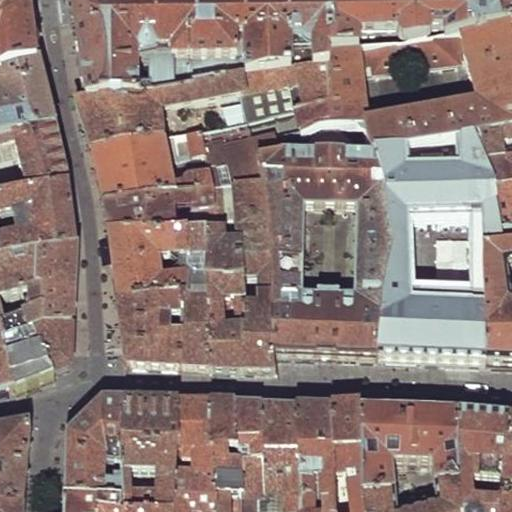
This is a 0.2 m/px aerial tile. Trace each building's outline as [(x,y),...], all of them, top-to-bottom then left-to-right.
[(78,100),(77,101),(77,103),(82,116),(87,132),(92,146),(93,152),(163,139),(163,133),(160,112),(241,97),(248,122),(249,122),(299,113),(330,107),(329,73),(243,80),(243,0),(155,0),(148,0),(88,1),(81,7),(73,13),(86,98),(78,100)] [(243,0),(243,80),(329,73),(328,56),(328,46),(331,40),(331,0),(243,0)] [(511,0),(331,0),(331,40),(328,46),(328,56),(376,51),(376,38),(393,37),(396,40),(400,43),(404,45),(409,48),(423,47),(429,45),(432,41),(434,36),(440,36),(442,42),(453,40),(463,38),(511,28),(511,0)] [(36,64),(29,11),(18,3),(0,3),(0,138),(13,136),(55,129),(42,74),(39,63),(36,64)] [(511,28),(463,38),(466,54),(477,103),(366,124),(361,78),(456,66),(456,56),(453,40),(442,42),(429,45),(423,47),(409,48),(376,51),(328,56),(329,73),(330,107),(299,113),(302,133),(304,138),(320,132),(333,130),(366,127),(368,158),(376,158),(406,152),(453,143),(473,139),(511,130),(511,28)] [(279,156),(277,138),(253,139),(249,122),(248,122),(201,131),(206,156),(208,176),(211,192),(262,184),(260,159),(279,156)] [(62,159),(55,129),(13,136),(21,176),(25,195),(68,187),(64,168),(62,159)] [(511,130),(473,139),(483,165),(510,160),(508,148),(511,146),(511,130)] [(99,178),(105,206),(211,192),(208,176),(201,177),(195,178),(191,181),(189,183),(185,185),(176,187),(173,163),(206,156),(201,131),(163,139),(93,152),(95,156),(99,178)] [(431,368),(484,370),(481,299),(464,298),(434,296),(414,295),(412,230),(480,228),(481,254),(511,250),(511,236),(499,237),(491,188),(483,165),(473,139),(453,143),(453,167),(407,168),(406,152),(376,158),(392,226),(394,243),(378,365),(431,368)] [(279,156),(260,159),(262,184),(273,277),(278,361),(328,363),(378,365),(394,243),(392,226),(376,158),(368,158),(303,156),(279,156)] [(511,159),(510,160),(483,165),(491,188),(511,187),(511,159)] [(247,331),(245,377),(262,376),(279,376),(278,361),(273,277),(262,184),(211,192),(215,231),(209,232),(209,278),(244,279),(247,331)] [(0,199),(0,263),(76,250),(72,218),(68,187),(25,195),(0,199)] [(511,187),(491,188),(499,237),(511,236),(511,187)] [(108,221),(110,235),(182,233),(180,219),(173,218),(173,212),(193,209),(194,213),(204,213),(205,232),(209,232),(215,231),(211,192),(105,206),(108,221)] [(198,373),(212,374),(210,300),(196,299),(197,278),(209,278),(209,232),(205,232),(188,233),(190,275),(188,295),(187,321),(186,337),(184,372),(198,373)] [(188,295),(190,275),(188,233),(182,233),(110,235),(115,270),(120,304),(188,295)] [(0,263),(0,324),(3,340),(40,331),(72,329),(74,290),(76,250),(0,263)] [(511,250),(481,254),(481,299),(484,370),(511,371),(511,250)] [(228,375),(245,377),(247,331),(244,279),(209,278),(210,300),(212,374),(228,375)] [(156,370),(184,372),(186,337),(173,336),(174,320),(187,321),(188,295),(120,304),(125,338),(129,368),(156,370)] [(0,396),(14,392),(3,340),(0,324),(0,396)] [(71,348),(72,329),(40,331),(52,376),(52,377),(69,370),(71,348)] [(33,384),(52,376),(40,331),(3,340),(14,392),(33,384)] [(65,470),(64,499),(121,508),(120,486),(113,485),(113,491),(101,489),(102,469),(120,471),(119,446),(123,404),(102,403),(81,424),(66,439),(65,470)] [(123,404),(119,446),(120,471),(120,486),(121,508),(120,511),(171,511),(173,477),(174,452),(175,406),(151,405),(123,404)] [(192,406),(175,406),(174,452),(178,452),(179,467),(190,467),(190,477),(173,477),(171,511),(216,511),(217,500),(214,500),(213,454),(209,453),(208,407),(192,406)] [(213,454),(214,500),(217,500),(216,511),(228,511),(228,502),(239,501),(238,470),(238,466),(227,465),(226,454),(235,453),(235,409),(236,407),(221,407),(208,407),(209,453),(213,454)] [(235,409),(235,453),(236,455),(260,454),(258,410),(250,410),(235,409)] [(327,413),(332,481),(346,479),(349,511),(362,511),(361,499),(359,414),(359,409),(345,409),(327,410),(327,413)] [(305,511),(293,411),(275,411),(258,410),(260,454),(260,469),(238,470),(239,501),(239,511),(305,511)] [(293,411),(305,511),(334,511),(332,481),(327,413),(309,412),(293,411)] [(359,414),(361,499),(393,494),(390,470),(431,472),(433,489),(443,488),(458,490),(456,454),(457,417),(413,416),(359,414)] [(456,454),(458,490),(460,511),(497,511),(506,422),(484,420),(457,417),(456,454)] [(511,511),(511,422),(506,422),(497,511),(511,511)] [(0,433),(0,509),(21,511),(24,511),(28,464),(29,446),(28,429),(11,432),(0,433)] [(361,499),(362,511),(460,511),(458,490),(443,488),(433,489),(436,507),(418,511),(393,511),(393,494),(361,499)] [(63,511),(120,511),(121,508),(64,499),(63,511)]
